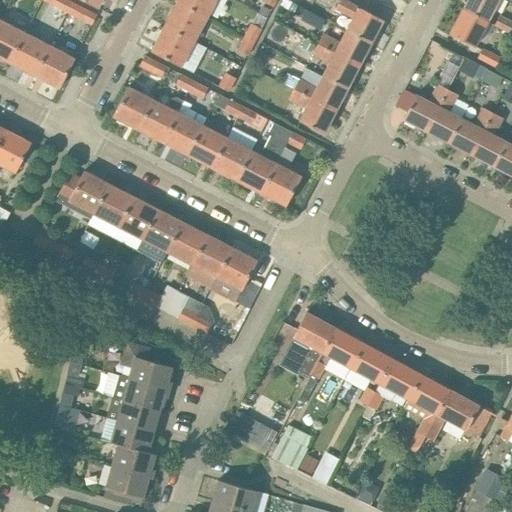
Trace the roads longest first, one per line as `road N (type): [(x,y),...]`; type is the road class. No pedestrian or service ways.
road 1 (residential): [(177,511),(227,382),(298,246)]
road 2 (residential): [(298,246),(73,127)]
road 3 (residential): [(511,366),(446,356),(405,339),(365,315),(298,246)]
road 4 (residential): [(511,212),(357,133)]
road 5 (residential): [(357,133),(428,0)]
road 6 (residential): [(73,127),(139,0)]
road 7 (residential): [(298,246),(357,133)]
